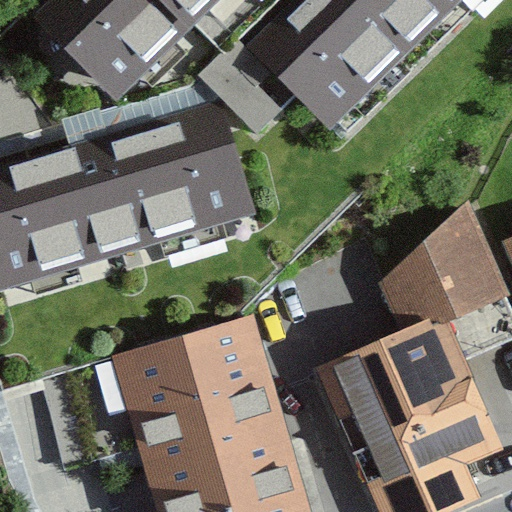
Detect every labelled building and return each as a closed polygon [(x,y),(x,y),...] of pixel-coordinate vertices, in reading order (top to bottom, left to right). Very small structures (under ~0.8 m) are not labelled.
[(59,0),(44,15),(112,83),(196,0),(59,0)] [(310,0),(263,47),(347,133),(482,0),(310,0)] [(0,267),(2,273),(241,201),(216,117),(112,148),(110,141),(0,173),(0,267)] [(354,445),(383,511),(416,511),(472,487),(454,445),(477,435),(434,337),(507,305),(465,209),(384,284),(407,336),(338,367),(369,438),(354,445)] [(260,429),(230,325),(94,364),(112,427),(137,421),(152,462),(168,459),(183,511),(302,511),(277,424),(260,429)]
